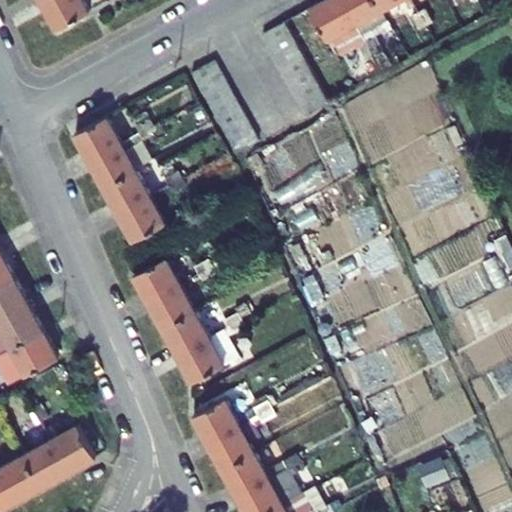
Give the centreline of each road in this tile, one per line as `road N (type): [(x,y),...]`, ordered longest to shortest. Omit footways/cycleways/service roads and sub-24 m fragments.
road 1 (residential): [(15,117),(155,455)]
road 2 (residential): [(15,117),(231,0)]
